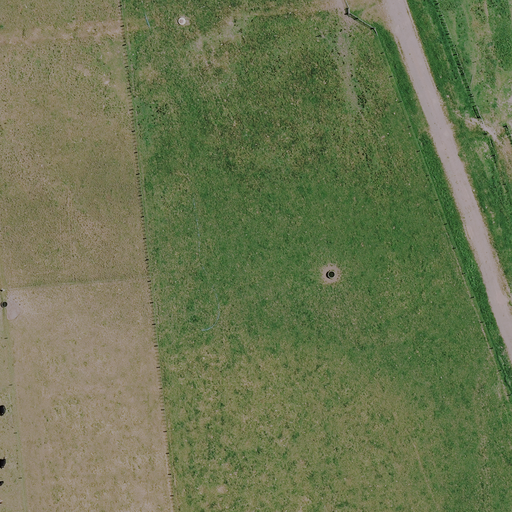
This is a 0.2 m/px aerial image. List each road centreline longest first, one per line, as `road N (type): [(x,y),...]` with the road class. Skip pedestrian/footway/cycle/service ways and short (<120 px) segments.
road 1 (secondary): [(382,0),(493,511)]
road 2 (secondary): [(411,511),(314,0)]
road 3 (track): [(423,0),(511,250)]
